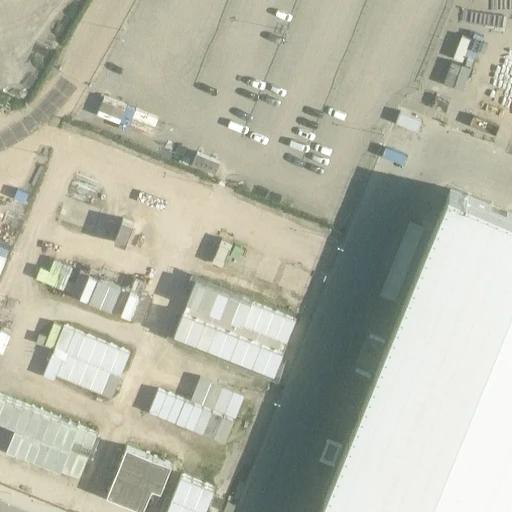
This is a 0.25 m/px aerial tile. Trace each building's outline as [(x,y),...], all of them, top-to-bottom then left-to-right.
[(374,380),(322,511),(511,511),(511,215),(448,191),(388,344),(368,336),(353,372),(374,380)] [(66,198),(58,220),(92,233),(101,210),(66,198)] [(123,219),(114,241),(126,246),(135,223),(123,219)] [(0,273),(10,250),(0,245),(0,273)] [(41,267),(36,278),(143,322),(153,297),(141,292),(140,294),(80,270),(75,283),(68,280),(73,267),(54,259),(50,271),(41,267)] [(287,265),(278,288),(306,298),(314,276),(287,265)] [(197,280),(176,333),(275,373),(296,320),(197,280)] [(76,330),(57,375),(113,397),(131,352),(76,330)] [(222,386),(213,408),(236,417),(244,394),(222,386)] [(153,388),(144,410),(226,443),(235,421),(153,388)] [(0,392),(0,445),(79,478),(98,433),(0,392)] [(128,447),(108,496),(143,510),(152,487),(161,490),(171,464),(128,447)] [(205,511),(215,488),(182,474),(166,511),(205,511)]
